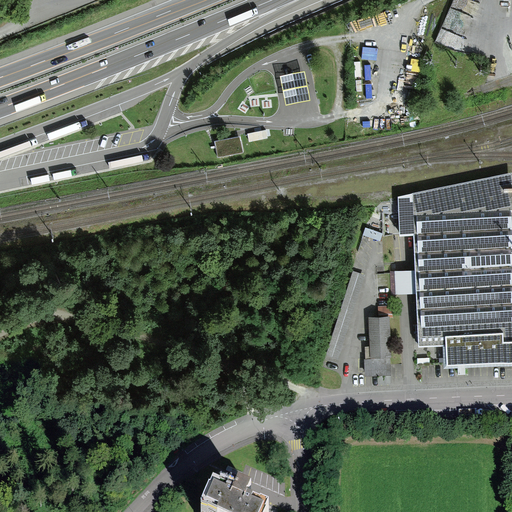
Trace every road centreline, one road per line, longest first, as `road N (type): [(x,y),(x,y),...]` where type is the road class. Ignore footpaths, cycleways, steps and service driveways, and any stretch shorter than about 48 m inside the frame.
road 1 (track): [(0,335),(32,318),(80,319),(302,391),(301,409)]
road 2 (motorway): [(0,108),(272,0)]
road 3 (motorway): [(196,0),(0,77)]
road 4 (residential): [(511,394),(301,409)]
road 5 (residential): [(301,409),(197,455),(130,511)]
road 6 (unknown): [(327,42),(470,0)]
